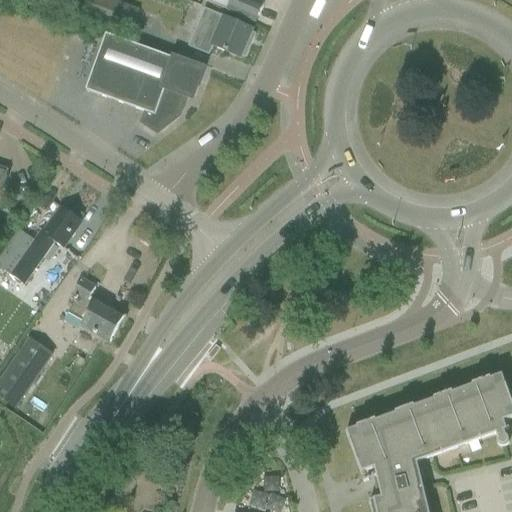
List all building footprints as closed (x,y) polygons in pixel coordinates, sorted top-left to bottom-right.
[(89,0),(83,17),(130,35),(139,10),(111,0),(89,0)] [(203,0),(203,3),(228,13),(255,25),(263,6),(249,0),(231,0),(230,0),(203,0)] [(252,31),(223,19),(205,11),(189,47),(208,56),(212,48),(240,60),(241,57),(244,58),(249,47),(246,45),(252,31)] [(106,36),(92,73),(85,92),(146,114),(143,124),(157,133),(178,117),(185,97),(192,100),(202,71),(106,36)] [(18,232),(0,258),(0,268),(25,286),(54,243),(62,249),(80,224),(78,223),(81,219),(71,212),(68,216),(61,211),(44,236),(40,233),(33,243),(28,240),(26,242),(17,235),(18,233),(18,232)] [(124,319),(120,317),(89,300),(95,289),(80,281),(72,295),(76,297),(70,307),(72,309),(68,315),(83,324),(81,327),(110,344),(124,319)] [(0,399),(15,410),(52,357),(28,341),(0,382),(0,399)] [(427,511),(418,474),(415,465),(496,435),(497,440),(497,441),(497,442),(497,443),(497,444),(497,445),(498,446),(499,447),(499,448),(501,448),(502,448),(503,449),(504,448),(505,448),(506,447),(507,447),(508,446),(508,445),(509,443),(509,442),(509,441),(508,440),(508,439),(507,438),(506,437),(505,437),(503,432),(506,431),(503,424),(511,420),(511,404),(501,375),(345,432),(361,476),(374,471),(376,477),(374,478),(375,479),(376,479),(381,499),(369,502),(371,511),(427,511)]
